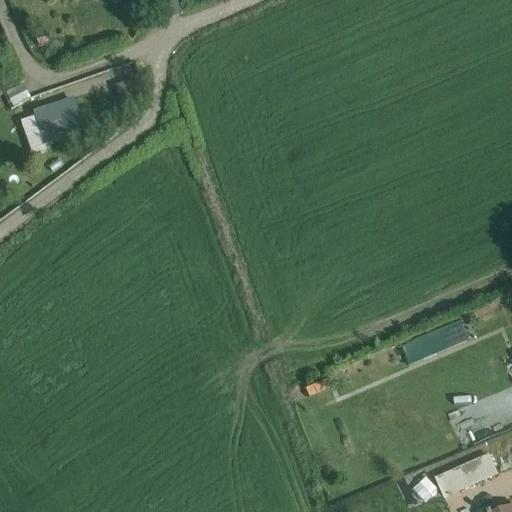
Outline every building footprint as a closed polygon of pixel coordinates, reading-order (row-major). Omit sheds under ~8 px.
[(169,0),(167,0),(150,9),(159,27),(178,17),(169,0)] [(136,77),(119,80),(122,102),(140,99),(136,77)] [(30,86),(11,89),(14,106),(33,102),(30,86)] [(46,110),(59,106),(70,102),(72,101),(68,91),(57,95),(42,100),(46,110)] [(9,92),(0,95),(0,111),(15,104),(9,92)] [(35,119),(44,147),(68,139),(81,134),(70,102),(46,110),(47,113),(34,117),(35,119)] [(35,119),(20,124),(32,159),(46,153),(44,147),(35,119)] [(47,155),(67,147),(71,146),(68,139),(44,147),(46,153),(47,155)] [(31,186),(24,177),(5,190),(12,200),(31,186)] [(485,326),(504,318),(499,307),(480,315),(485,326)] [(451,328),(436,334),(443,353),(458,347),(451,328)] [(408,363),(434,352),(427,335),(401,346),(408,363)] [(499,395),(480,402),(482,410),(502,404),(499,395)] [(489,458),(435,481),(445,502),(499,479),(489,458)]
